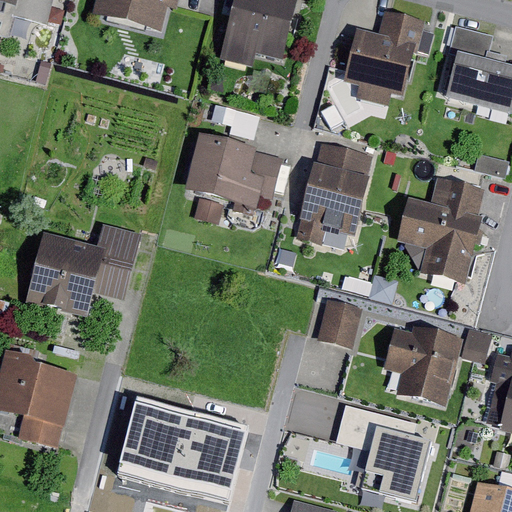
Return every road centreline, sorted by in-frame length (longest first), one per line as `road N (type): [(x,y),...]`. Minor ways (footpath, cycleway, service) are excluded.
road 1 (residential): [(132,316),(82,511)]
road 2 (residential): [(341,0),(300,187)]
road 3 (residential): [(309,346),(263,511)]
